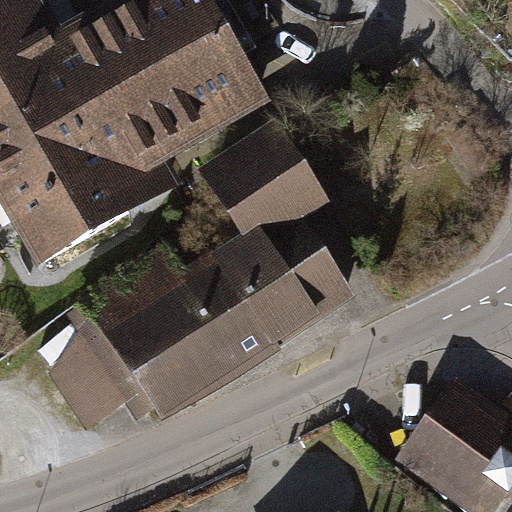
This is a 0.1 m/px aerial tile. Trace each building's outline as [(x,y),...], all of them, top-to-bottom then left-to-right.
[(35,0),(0,0),(0,216),(36,283),(155,219),(126,167),(58,40),(35,0)] [(254,98),(201,0),(132,0),(58,40),(126,167),(254,98)] [(325,211),(272,128),(193,178),(235,244),(249,236),(259,252),(296,229),(325,211)] [(347,309),(296,229),(259,252),(249,236),(235,244),(205,263),(266,360),(347,309)] [(165,256),(78,311),(154,431),(266,360),(205,263),(180,279),(165,256)] [(511,502),(511,431),(455,392),(435,420),(406,461),(478,511),(511,511),(511,506),(510,506),(511,502)]
